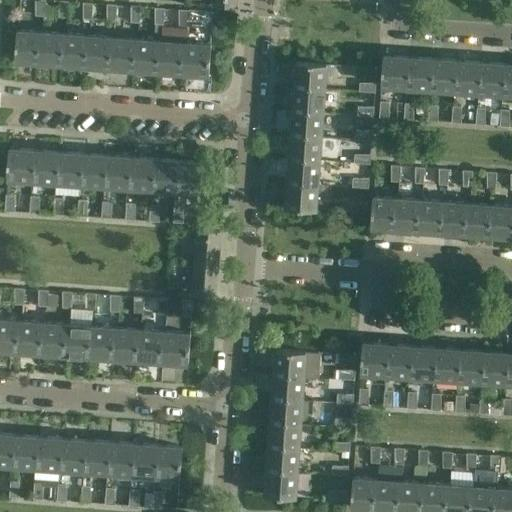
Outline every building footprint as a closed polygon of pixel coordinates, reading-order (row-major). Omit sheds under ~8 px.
[(44,16),(44,0),(34,0),(35,15),(44,16)] [(68,18),(69,2),(59,1),(59,17),(68,18)] [(91,20),(93,3),(82,3),(83,19),(82,19),(82,25),(90,25),(91,20)] [(115,21),(116,5),(106,4),(106,21),(115,21)] [(139,23),(140,7),(130,6),(130,22),(139,23)] [(163,25),(164,8),(154,8),(154,24),(163,25)] [(187,26),(188,10),(178,10),(178,26),(187,26)] [(212,28),(213,12),(203,11),(203,28),(212,28)] [(16,60),(40,62),(43,31),(18,29),(16,60)] [(40,62),(65,64),(67,33),(43,31),(40,62)] [(65,64),(89,65),(91,35),(67,33),(65,64)] [(89,65),(113,67),(115,36),(91,35),(89,65)] [(113,67),(137,69),(139,38),(115,36),(113,67)] [(137,69),(162,71),(164,40),(139,38),(137,69)] [(162,71),(185,72),(187,41),(164,40),(162,71)] [(211,43),(187,41),(185,72),(209,74),(211,43)] [(407,56),(384,54),(381,84),(405,86),(407,56)] [(405,86),(429,88),(432,57),(407,56),(405,86)] [(429,88),(453,89),(456,59),(432,57),(429,88)] [(453,89),(477,91),(479,61),(456,59),(453,89)] [(477,91),(501,93),(503,62),(479,61),(477,91)] [(324,89),(326,64),(296,62),(294,87),(324,89)] [(501,93),(511,93),(511,63),(503,62),(501,93)] [(359,82),(358,91),(375,92),(375,82),(359,82)] [(294,87),(293,111),(323,114),(324,89),(294,87)] [(380,102),(379,117),(389,118),(389,102),(380,102)] [(404,103),(403,119),(413,120),(413,104),(404,103)] [(429,105),(428,121),(437,121),(437,105),(429,105)] [(357,106),(357,115),(373,116),(374,106),(357,106)] [(452,106),(451,122),(461,123),(461,107),(452,106)] [(476,108),(475,124),(485,125),(485,109),(476,108)] [(500,110),(499,126),(509,127),(509,111),(500,110)] [(293,111),(291,135),(321,138),(323,114),(293,111)] [(355,139),(371,140),(372,130),(356,130),(355,139)] [(319,161),(321,138),(291,135),(289,159),(319,161)] [(7,178),(31,179),(33,149),(10,147),(7,178)] [(57,151),(33,149),(31,179),(55,181),(57,151)] [(55,181),(79,183),(81,152),(57,151),(55,181)] [(79,183),(103,184),(105,154),(81,152),(79,183)] [(103,184),(127,186),(130,156),(105,154),(103,184)] [(353,163),(370,164),(370,154),(354,154),(353,163)] [(127,186),(151,188),(153,158),(130,156),(127,186)] [(151,188),(176,190),(178,159),(153,158),(151,188)] [(176,190),(200,191),(202,161),(178,159),(176,190)] [(289,159),(288,183),(318,186),(319,161),(289,159)] [(390,165),(390,181),(399,182),(400,166),(390,165)] [(424,167),(414,167),(414,183),(423,184),(424,167)] [(447,185),(448,169),(438,168),(438,185),(447,185)] [(471,187),(472,170),(462,170),(462,186),(471,187)] [(495,189),(496,173),(486,172),(486,188),(495,189)] [(352,187),(368,188),(368,178),(352,178),(352,187)] [(316,208),(318,186),(288,183),(286,206),(316,208)] [(6,194),(5,211),(15,211),(15,195),(6,194)] [(398,197),(374,195),(372,225),(395,227),(398,197)] [(30,196),(29,212),(39,213),(39,196),(30,196)] [(395,227),(419,229),(422,199),(398,197),(395,227)] [(54,198),(53,214),(63,215),(63,198),(54,198)] [(78,199),(77,216),(87,216),(87,200),(78,199)] [(419,229),(444,231),(446,200),(422,199),(419,229)] [(444,231),(468,233),(470,202),(446,200),(444,231)] [(102,201),(101,218),(111,218),(111,202),(102,201)] [(351,202),(350,211),(366,212),(367,202),(351,202)] [(468,233),(492,234),(494,204),(470,202),(468,233)] [(126,203),(125,219),(135,220),(135,203),(126,203)] [(150,204),(149,221),(159,221),(159,205),(150,204)] [(492,234),(511,235),(511,204),(494,204),(492,234)] [(174,206),(173,223),(183,223),(183,207),(174,206)] [(197,229),(195,261),(218,263),(220,231),(197,229)] [(195,261),(193,294),(216,295),(218,263),(195,261)] [(13,288),(13,304),(22,305),(23,288),(13,288)] [(37,289),(37,306),(46,306),(47,290),(37,289)] [(61,291),(61,308),(70,308),(71,292),(61,291)] [(85,293),(85,309),(94,310),(95,294),(85,293)] [(109,295),(109,311),(110,311),(110,319),(116,320),(117,311),(118,312),(119,295),(109,295)] [(133,296),(133,313),(142,313),(143,297),(133,296)] [(157,298),(157,315),(166,315),(167,299),(157,298)] [(191,317),(192,301),(182,300),(182,317),(191,317)] [(21,319),(0,317),(0,348),(19,350),(21,319)] [(45,321),(21,319),(19,350),(43,351),(45,321)] [(43,351),(67,353),(69,323),(45,321),(43,351)] [(67,353),(91,355),(93,325),(69,323),(67,353)] [(117,327),(93,325),(91,355),(115,357),(117,327)] [(141,328),(117,327),(115,357),(138,358),(141,328)] [(165,330),(141,328),(138,358),(163,360),(165,330)] [(190,332),(165,330),(163,360),(188,362),(190,332)] [(386,343),(362,341),(361,372),(384,374),(386,343)] [(384,374),(409,375),(411,345),(386,343),(384,374)] [(409,375),(433,377),(435,347),(411,345),(409,375)] [(433,377),(457,379),(459,348),(435,347),(433,377)] [(457,379),(480,380),(483,350),(459,348),(457,379)] [(304,376),(306,351),(276,349),(274,373),(304,376)] [(480,380),(505,382),(508,351),(483,350),(480,380)] [(339,369),(338,379),(354,380),(355,369),(339,369)] [(274,373),(272,398),(302,400),(304,376),(274,373)] [(360,389),(359,405),(368,405),(368,389),(360,389)] [(384,390),(383,406),(393,407),(393,391),(384,390)] [(408,392),(407,408),(416,408),(416,392),(408,392)] [(336,403),(353,404),(353,394),(337,394),(336,403)] [(432,394),(431,410),(441,410),(440,394),(432,394)] [(456,395),(455,403),(455,411),(465,412),(464,396),(456,395)] [(480,397),(479,413),(489,414),(488,397),(480,397)] [(272,398),(270,422),(301,424),(302,400),(272,398)] [(511,399),(504,399),(503,415),(511,415),(511,399)] [(444,402),(444,410),(455,411),(455,403),(444,402)] [(335,427),(351,428),(352,418),(335,418),(335,427)] [(270,422),(269,445),(299,448),(301,424),(270,422)] [(0,463),(10,464),(12,433),(0,432),(0,463)] [(37,435),(12,433),(10,464),(35,466),(37,435)] [(61,437),(37,435),(35,466),(59,467),(61,437)] [(85,439),(61,437),(59,467),(83,469),(85,439)] [(83,469),(107,471),(109,440),(85,439),(83,469)] [(107,471),(131,473),(133,442),(109,440),(107,471)] [(333,441),(333,451),(349,451),(350,442),(333,441)] [(157,444),(133,442),(131,473),(155,474),(157,444)] [(155,474),(180,476),(182,446),(157,444),(155,474)] [(269,445),(267,470),(297,472),(299,448),(269,445)] [(369,446),(370,462),(379,463),(380,447),(369,446)] [(403,465),(404,448),(394,448),(394,464),(403,465)] [(418,449),(418,466),(427,466),(428,450),(418,449)] [(451,468),(452,452),(442,451),(442,468),(451,468)] [(475,470),(476,454),(466,453),(466,469),(475,470)] [(499,471),(500,455),(490,455),(490,471),(499,471)] [(331,475),(348,476),(348,465),(332,465),(331,475)] [(296,496),(297,472),(267,470),(265,493),(296,496)] [(377,478),(353,477),(351,507),(375,509),(377,478)] [(375,509),(400,511),(402,480),(377,478),(375,509)] [(400,511),(418,511),(423,511),(426,482),(402,480),(400,511)] [(10,481),(9,497),(19,498),(19,481),(10,481)] [(43,483),(34,482),(33,499),(43,499),(43,483)] [(423,511),(447,511),(450,483),(426,482),(423,511)] [(471,511),(473,485),(450,483),(447,511),(471,511)] [(58,484),(57,501),(67,501),(66,485),(58,484)] [(471,511),(496,511),(498,487),(473,485),(471,511)] [(91,486),(82,486),(81,502),(91,503),(91,486)] [(496,511),(511,511),(511,487),(498,487),(496,511)] [(105,488),(104,504),(115,505),(114,488),(105,488)] [(129,489),(128,506),(139,506),(138,490),(129,489)] [(346,489),(330,489),(330,498),(346,499),(346,489)] [(153,491),(152,508),(163,509),(162,492),(153,491)]
